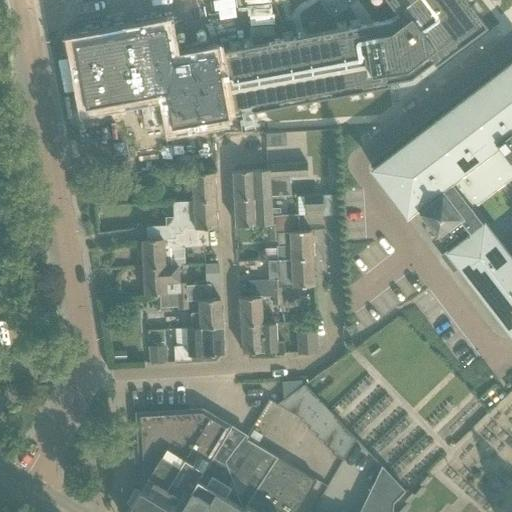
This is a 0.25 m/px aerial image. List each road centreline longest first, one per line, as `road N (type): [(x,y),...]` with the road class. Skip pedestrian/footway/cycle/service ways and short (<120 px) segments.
road 1 (unclassified): [(80,373),(21,0)]
road 2 (residential): [(499,363),(357,170),(360,158),(417,114)]
road 3 (residential): [(234,368),(222,165)]
road 4 (residential): [(80,373),(234,368)]
road 5 (residential): [(234,368),(297,365),(354,335)]
road 6 (unclassified): [(22,480),(80,373)]
